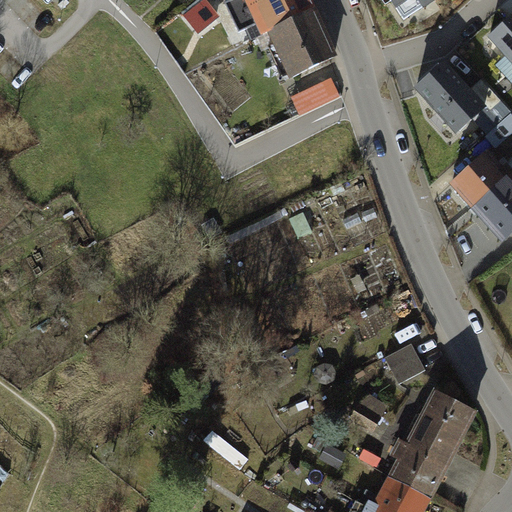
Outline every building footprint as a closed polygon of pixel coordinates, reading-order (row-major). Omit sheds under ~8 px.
[(258,0),(273,30),(312,11),(307,0),(258,0)] [(390,0),(404,20),(434,0),(390,0)] [(312,11),(273,30),(279,42),(269,47),(277,62),(286,57),(296,78),(330,61),(312,11)] [(511,21),(490,43),(511,64),(511,21)] [(447,68),(416,95),(457,141),(488,114),(447,68)] [(304,117),(344,97),(335,80),(295,99),(304,117)] [(511,176),(492,154),(457,185),(504,238),(511,230),(511,176)] [(415,344),(389,358),(403,384),(429,370),(415,344)] [(446,472),(478,412),(438,390),(406,450),(446,472)] [(383,419),(390,407),(372,396),(365,407),(383,419)] [(431,499),(446,472),(406,450),(391,477),(431,499)] [(424,511),(431,499),(391,477),(372,511),(358,504),(353,511),(424,511)]
